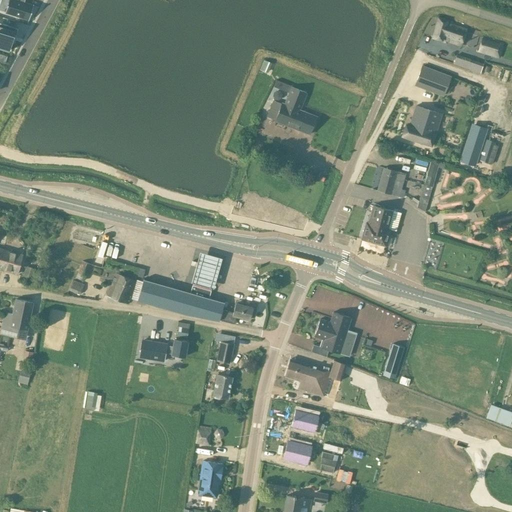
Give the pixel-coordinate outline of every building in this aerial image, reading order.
[(8,0),(5,13),(29,20),(33,6),(24,3),(24,0),(8,0)] [(441,40),(460,46),(466,27),(447,20),(437,18),(431,37),(441,40)] [(0,48),(9,51),(14,35),(16,36),(18,29),(2,24),(2,25),(0,24),(0,48)] [(478,52),(499,59),(503,45),(482,39),(478,52)] [(457,56),(455,65),(471,68),(473,60),(457,56)] [(265,59),(261,70),(269,73),(273,62),(265,59)] [(415,85),(443,95),(450,77),(421,66),(415,85)] [(286,89),(290,84),(280,77),(277,81),(286,89)] [(284,104),(300,110),(302,105),(307,93),(291,87),(284,104)] [(274,121),(309,135),(316,117),(300,110),(284,104),(281,103),(274,121)] [(410,121),(436,130),(441,114),(416,106),(410,121)] [(402,136),(430,145),(434,134),(436,130),(410,121),(409,126),(405,125),(402,136)] [(457,165),(470,169),(473,160),(476,161),(486,130),(471,126),(462,156),(460,156),(457,165)] [(479,160),(489,164),(496,143),(486,140),(479,160)] [(424,184),(432,187),(439,163),(430,161),(424,184)] [(391,194),(403,198),(405,191),(401,190),(406,174),(397,171),(383,168),(377,191),(391,194)] [(417,207),(425,212),(432,187),(423,185),(417,207)] [(373,243),(384,246),(389,230),(391,230),(396,232),(401,213),(392,210),(382,208),(378,206),(373,205),(368,222),(367,224),(365,223),(361,240),(373,243)] [(426,256),(430,256),(429,262),(437,263),(440,246),(428,244),(426,256)] [(0,260),(0,271),(18,276),(24,255),(3,249),(0,260)] [(192,283),(192,286),(208,290),(210,291),(213,291),(214,289),(218,275),(221,263),(221,261),(200,255),(199,257),(196,269),(192,283)] [(78,273),(86,277),(91,265),(83,261),(81,265),(78,273)] [(107,296),(128,304),(137,281),(135,281),(131,279),(116,273),(107,296)] [(69,290),(80,295),(84,285),(73,280),(69,290)] [(185,314),(219,320),(224,303),(216,301),(208,299),(210,291),(208,290),(192,286),(190,294),(185,292),(178,290),(170,288),(162,286),(156,284),(149,282),(143,281),(137,301),(185,314)] [(0,333),(0,334),(25,339),(32,303),(16,299),(12,314),(4,313),(0,333)] [(221,321),(234,324),(236,316),(249,320),(252,308),(244,306),(236,304),(233,313),(231,312),(223,310),(221,321)] [(348,356),(355,335),(348,333),(348,335),(345,334),(351,317),(333,312),(330,322),(319,319),(314,336),(324,340),(321,348),(328,350),(339,354),(339,353),(348,356)] [(220,341),(234,344),(234,341),(235,338),(221,335),(220,341)] [(184,357),(187,342),(174,340),(173,347),(166,346),(166,345),(142,340),(139,357),(164,361),(165,353),(172,354),(171,355),(184,357)] [(216,361),(230,364),(234,344),(220,341),(216,361)] [(394,379),(404,347),(393,343),(383,376),(394,379)] [(328,350),(321,348),(313,345),(311,352),(326,357),(328,350)] [(196,346),(191,370),(207,373),(211,348),(196,346)] [(298,389),(334,400),(340,381),(341,381),(346,364),(333,361),(330,372),(290,360),(285,376),(300,381),(298,389)] [(28,384),(31,373),(21,371),(18,382),(28,384)] [(213,396),(227,399),(232,377),(217,374),(213,396)] [(400,382),(409,385),(411,379),(403,376),(400,382)] [(88,391),(84,406),(94,409),(98,393),(88,391)] [(486,418),(509,427),(511,418),(511,412),(491,404),(486,418)] [(295,409),(290,426),(314,432),(318,415),(295,409)] [(195,444),(209,446),(212,431),(211,431),(212,427),(198,425),(198,429),(197,429),(195,444)] [(287,441),(282,458),(306,463),(310,447),(287,441)] [(198,491),(216,493),(217,485),(219,485),(222,464),(202,461),(198,491)] [(313,502),(326,504),(328,494),(315,492),(313,502)] [(283,511),(299,511),(300,506),(309,507),(310,500),(286,495),(283,511)]
